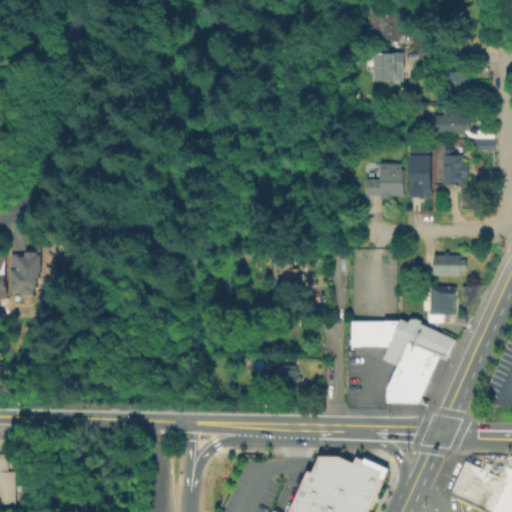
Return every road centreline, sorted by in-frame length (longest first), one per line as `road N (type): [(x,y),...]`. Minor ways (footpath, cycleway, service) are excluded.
road 1 (residential): [(5,220),(43,176),(78,68),(73,0)]
road 2 (residential): [(335,426),(336,250)]
road 3 (tertiary): [(438,430),(500,297)]
road 4 (residential): [(501,57),(511,194)]
road 5 (residential): [(511,226),(378,232)]
